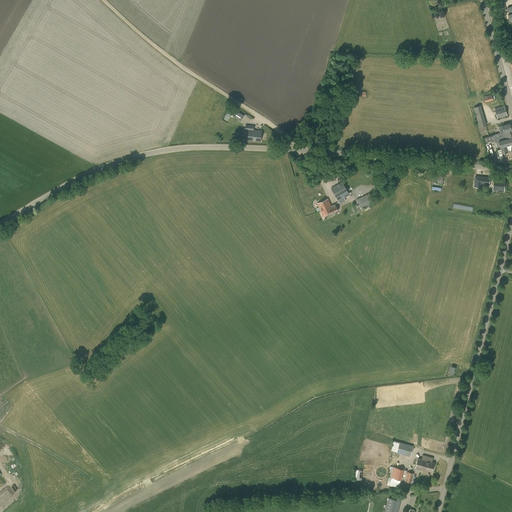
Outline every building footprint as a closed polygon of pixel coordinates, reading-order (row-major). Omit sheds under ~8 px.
[(479,127),(486,125),(480,105),(473,107),(479,127)] [(497,119),(507,116),(504,105),(494,108),(497,119)] [(240,121),(244,115),(235,109),(231,115),(240,121)] [(500,133),(511,130),(510,123),(502,125),(498,126),(500,133)] [(245,129),(249,129),(247,140),(261,141),(262,131),(253,130),(254,126),(245,125),(245,129)] [(506,145),(511,143),(511,131),(511,130),(500,133),(495,134),(495,135),(494,135),(495,143),(496,142),(497,147),(500,146),(500,147),(502,154),(508,152),(506,145)] [(486,177),(479,176),(479,180),(475,180),(474,187),(479,187),(480,183),(481,183),(485,183),(486,177)] [(504,190),(505,179),(493,178),(492,189),(495,189),(496,191),(498,191),(499,190),(504,190)] [(338,201),(349,194),(341,181),(330,188),(338,201)] [(369,193),(357,199),(360,205),(372,200),(369,193)] [(323,217),(338,210),(336,206),(335,206),(334,204),(331,205),(327,198),(317,203),(323,217)] [(396,453),(410,457),(413,446),(399,442),(396,453)] [(415,468),(432,472),(434,462),(431,461),(432,458),(428,456),(427,460),(418,458),(415,468)] [(393,466),(390,477),(401,480),(404,469),(393,466)] [(363,470),(355,470),(355,480),(363,480),(363,470)] [(411,483),(413,473),(407,471),(405,481),(411,483)] [(397,511),(400,500),(388,497),(384,511),(397,511)]
